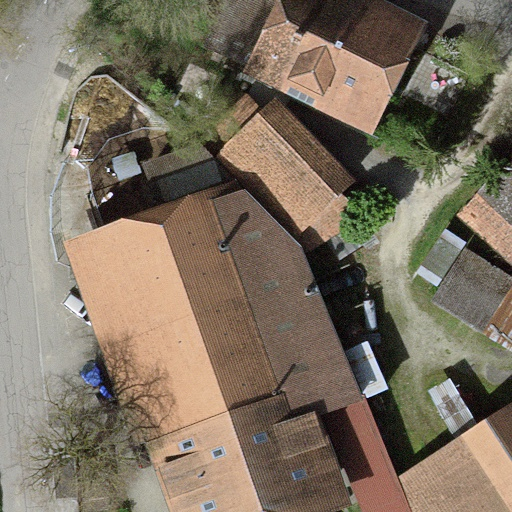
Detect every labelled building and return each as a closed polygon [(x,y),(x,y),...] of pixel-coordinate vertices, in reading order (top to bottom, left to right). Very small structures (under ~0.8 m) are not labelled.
[(432,39),(351,0),(290,0),(246,88),(376,152),(432,39)] [(352,208),(265,120),(205,180),(292,268),(352,208)] [(511,177),(469,222),(511,262),(511,177)] [(227,211),(71,263),(164,511),(348,511),(351,511),(397,511),(393,502),(295,271),(227,211)] [(511,511),(511,449),(435,493),(445,511),(511,511)]
